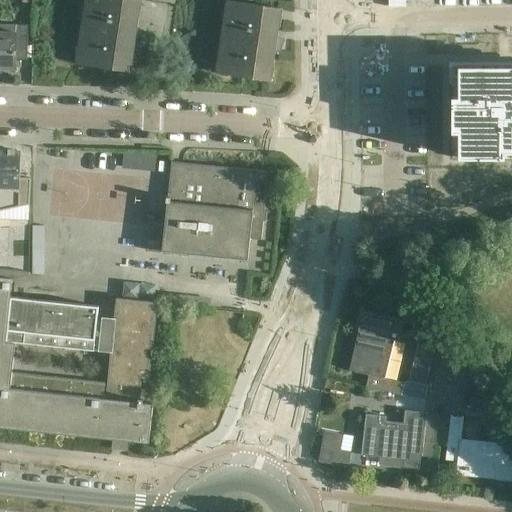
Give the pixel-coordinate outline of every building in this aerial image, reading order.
[(84,9),(78,46),(82,46),(80,63),(76,63),(76,64),(130,72),(134,45),(139,45),(145,31),(137,27),(140,0),(88,0),(87,9),(84,9)] [(226,1),(220,43),(218,55),(222,56),(219,72),(216,72),(216,73),(270,81),(274,54),(279,55),(286,40),(277,36),(281,9),(226,1)] [(0,26),(0,77),(2,78),(2,69),(15,69),(15,60),(27,60),(28,27),(0,26)] [(511,65),(453,66),(453,158),(506,158),(506,152),(511,151),(511,65)] [(17,151),(0,150),(0,203),(20,204),(20,207),(30,205),(31,178),(21,178),(21,151),(17,151)] [(172,162),(170,182),(168,197),(167,196),(167,198),(162,253),(163,253),(163,252),(248,261),(250,239),(261,240),(265,206),(254,205),(257,172),(268,173),(268,172),(172,162)] [(159,241),(148,239),(147,250),(158,252),(159,241)] [(0,425),(111,437),(111,435),(143,439),(143,442),(149,443),(153,404),(142,403),(143,400),(140,399),(142,380),(150,380),(158,303),(116,298),(106,399),(100,398),(101,383),(12,373),(15,343),(94,351),(94,350),(99,351),(100,340),(95,340),(99,307),(10,298),(12,279),(18,272),(28,274),(28,275),(29,275),(30,273),(0,269),(0,425)] [(366,387),(401,396),(404,383),(384,378),(393,340),(398,341),(403,322),(382,317),(363,312),(358,332),(364,333),(355,372),(368,375),(366,387)] [(366,414),(361,456),(380,458),(379,464),(404,467),(405,454),(421,456),(422,456),(423,447),(435,448),(439,414),(426,412),(426,413),(405,410),(404,424),(385,422),(386,417),(366,414)] [(451,415),(448,440),(445,460),(457,462),(457,469),(496,474),(496,480),(511,482),(511,439),(500,439),(500,444),(461,439),(464,417),(451,415)] [(325,431),(319,462),(333,464),(339,433),(325,431)]
